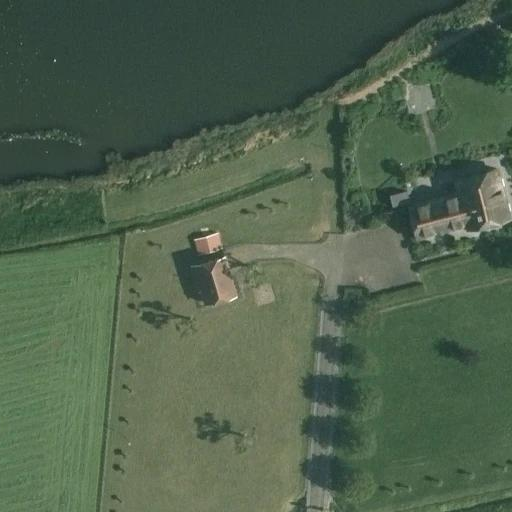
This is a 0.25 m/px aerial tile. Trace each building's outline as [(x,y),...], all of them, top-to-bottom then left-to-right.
[(439,197),(446,227),(467,221),(468,226),(506,216),(493,169),(454,179),(458,193),(439,197)] [(406,190),(389,195),(392,206),(409,202),(406,190)] [(418,234),(446,227),(439,197),(411,205),(418,234)] [(210,235),(193,239),(193,240),(197,254),(221,248),(217,233),(210,235)] [(236,296),(225,255),(189,264),(196,292),(200,291),(203,305),(236,296)]
